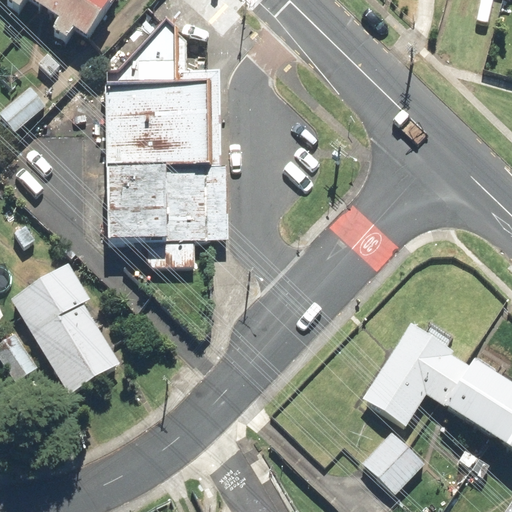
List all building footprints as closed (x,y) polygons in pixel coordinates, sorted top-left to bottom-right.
[(81,51),(114,0),(2,0),(5,1),(0,9),(16,20),(21,12),(52,32),(47,41),(63,51),(68,43),(81,51)] [(62,71),(45,55),(31,70),(47,86),(62,71)] [(47,111),(30,92),(0,120),(0,124),(14,140),(47,111)] [(87,101),(89,265),(196,264),(194,100),(87,101)] [(89,308),(68,273),(8,309),(65,404),(116,374),(80,313),(89,308)] [(511,467),(511,404),(488,389),(495,378),(475,365),(468,376),(447,363),(449,360),(408,333),(360,408),(402,435),(422,404),(442,417),(439,421),(511,467)] [(5,344),(0,334),(0,366),(13,388),(35,375),(13,339),(5,344)] [(424,471),(390,439),(359,471),(393,504),(424,471)] [(492,474),(462,453),(451,468),(481,490),(492,474)]
